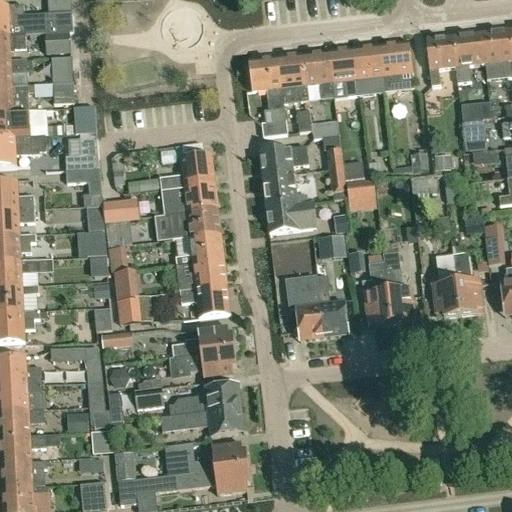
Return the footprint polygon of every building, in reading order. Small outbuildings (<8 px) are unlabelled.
[(24,18),(24,8),(0,9),(0,38),(25,37),(45,36),(69,35),(73,35),(72,16),(24,18)] [(511,80),(511,46),(510,32),(481,36),(485,67),(486,67),(487,83),(508,81),(511,80)] [(69,35),(45,36),(46,58),(70,56),(69,35)] [(452,39),(458,86),(465,85),(471,85),(469,69),(485,67),(481,36),(452,39)] [(25,37),(0,38),(0,64),(11,64),(11,52),(26,52),(25,37)] [(457,86),(458,86),(452,39),(426,42),(429,74),(432,90),(440,89),(438,72),(455,71),(457,86)] [(414,93),(412,77),(409,44),(379,48),(385,96),(392,95),(414,93)] [(377,97),(385,96),(379,48),(354,51),(359,99),(377,97)] [(334,101),(351,100),(359,99),(354,51),(328,54),(334,101)] [(334,101),(328,54),(303,57),(307,89),(320,87),(321,102),(334,101)] [(307,89),(303,57),(277,60),(283,107),(300,106),(308,104),(307,89)] [(283,107),(277,60),(248,63),(252,95),(267,93),(268,109),(269,113),(284,112),(283,107)] [(28,76),(28,70),(27,63),(11,64),(0,64),(0,89),(13,89),(12,77),(28,76)] [(53,87),(74,86),(73,66),(52,67),(53,87)] [(74,86),(53,87),(54,107),(75,106),(74,86)] [(28,88),(13,89),(0,89),(0,115),(30,114),(30,113),(28,88)] [(475,108),(461,109),(463,126),(476,124),(475,108)] [(312,134),(309,113),(297,115),(300,136),(312,134)] [(29,114),(0,115),(0,141),(31,140),(29,114)] [(288,137),(286,123),(262,127),(264,140),(288,137)] [(337,124),(321,126),(323,141),(339,139),(337,124)] [(462,126),(464,141),(485,139),(484,124),(462,126)] [(503,140),(511,139),(511,125),(501,127),(502,135),(503,140)] [(66,174),(98,172),(95,136),(82,137),(78,137),(78,138),(81,138),(82,157),(66,158),(66,174)] [(45,139),(0,141),(0,170),(17,170),(16,158),(39,157),(39,154),(46,154),(45,139)] [(308,168),(307,158),(307,151),(291,152),(291,151),(260,155),(263,182),(293,179),(292,169),(308,168)] [(329,174),(344,173),(341,151),(340,151),(326,153),(329,174)] [(183,191),(215,187),(212,158),(180,162),(182,178),(160,181),(162,193),(168,193),(183,191)] [(369,166),(370,178),(383,177),(381,165),(369,166)] [(98,172),(66,174),(67,186),(88,185),(89,187),(90,197),(102,196),(100,173),(98,173),(98,172)] [(346,194),(346,189),(344,173),(329,174),(331,196),(346,194)] [(293,179),(263,182),(266,211),(312,206),(312,204),(308,204),(308,198),(296,199),(293,179)] [(437,181),(411,182),(412,197),(418,197),(418,203),(429,202),(429,196),(438,195),(437,181)] [(511,181),(508,182),(510,198),(499,200),(500,209),(511,207),(511,181)] [(34,198),(18,199),(17,184),(0,184),(0,214),(34,212),(34,198)] [(346,189),(346,194),(349,216),(377,213),(373,185),(346,189)] [(218,212),(215,187),(183,191),(168,193),(170,205),(171,218),(218,212)] [(114,205),(115,224),(138,221),(137,203),(114,205)] [(312,206),(266,211),(269,237),(300,234),(300,233),(316,231),(315,223),(312,206)] [(34,212),(0,214),(0,239),(21,238),(20,225),(35,225),(34,212)] [(218,212),(171,218),(170,218),(172,243),(174,243),(221,238),(218,212)] [(348,235),(346,218),(333,220),(336,237),(348,235)] [(104,221),(88,222),(89,234),(96,233),(105,233),(104,221)] [(106,233),(106,234),(107,250),(108,250),(126,248),(124,228),(106,230),(106,233)] [(108,258),(108,250),(107,250),(106,234),(86,236),(87,260),(108,258)] [(31,255),(31,246),(36,246),(36,238),(21,238),(0,239),(0,265),(21,264),(21,256),(31,255)] [(224,263),(221,238),(174,243),(174,244),(190,242),(192,259),(176,261),(177,269),(224,263)] [(344,239),(318,242),(320,263),(346,260),(344,239)] [(501,267),(498,241),(486,242),(489,267),(501,267)] [(112,275),(124,273),(129,272),(126,250),(108,252),(112,275)] [(382,256),(387,293),(392,327),(408,325),(408,321),(416,320),(412,290),(405,291),(399,255),(382,256)] [(511,271),(506,272),(508,285),(501,286),(505,320),(511,319),(511,255),(511,256),(511,266),(511,271)] [(368,258),(372,295),(364,296),(368,326),(375,325),(375,329),(392,327),(387,293),(382,256),(368,258)] [(453,258),(461,319),(477,317),(476,313),(483,312),(480,282),(472,283),(469,256),(453,258)] [(436,260),(440,287),(432,288),(435,318),(443,317),(443,321),(461,319),(453,258),(436,260)] [(350,262),(352,281),(366,280),(364,260),(350,262)] [(108,279),(108,276),(107,261),(90,262),(91,280),(105,279),(108,279)] [(38,276),(37,271),(37,263),(21,264),(0,265),(0,291),(23,290),(22,276),(38,276)] [(180,294),(227,288),(224,263),(177,269),(180,294)] [(118,304),(139,301),(136,273),(115,276),(118,304)] [(319,296),(329,295),(330,295),(328,279),(317,280),(319,296)] [(319,296),(317,280),(287,284),(290,313),(297,312),(300,344),(324,341),(320,307),(321,307),(319,296)] [(180,294),(181,302),(181,306),(197,304),(199,322),(231,318),(227,288),(180,294)] [(23,290),(0,291),(0,316),(24,315),(24,298),(39,297),(38,289),(23,290)] [(330,306),(329,295),(319,296),(321,307),(320,307),(324,341),(348,339),(344,304),(330,306)] [(139,301),(118,304),(120,329),(141,326),(139,301)] [(111,333),(110,312),(95,313),(97,334),(111,333)] [(35,332),(35,323),(40,323),(40,314),(24,315),(0,316),(0,346),(25,345),(25,332),(35,332)] [(169,361),(235,353),(233,337),(228,338),(228,330),(198,333),(199,341),(186,343),(186,346),(172,348),(174,360),(169,361)] [(131,335),(109,337),(102,337),(103,352),(132,350),(131,335)] [(88,387),(103,385),(100,363),(99,351),(51,353),(52,365),(86,364),(88,387)] [(191,376),(203,374),(204,381),(234,378),(233,370),(237,369),(235,353),(169,361),(171,379),(191,377),(191,376)] [(41,370),(27,371),(26,359),(0,360),(0,391),(42,389),(41,370)] [(90,410),(106,409),(103,385),(88,387),(90,410)] [(169,408),(171,420),(208,416),(242,412),(239,387),(205,392),(206,399),(178,402),(179,407),(169,408)] [(42,389),(0,391),(0,415),(29,414),(43,413),(47,413),(46,396),(42,396),(42,389)] [(162,390),(135,394),(138,412),(164,409),(162,390)] [(106,414),(106,409),(90,410),(92,431),(112,430),(110,413),(106,414)] [(164,435),(210,429),(211,440),(245,436),(242,412),(171,420),(162,421),(164,435)] [(29,414),(0,415),(0,441),(30,440),(30,427),(44,426),(43,413),(29,414)] [(114,456),(112,434),(92,435),(94,457),(114,456)] [(30,440),(0,441),(0,466),(31,465),(31,452),(46,451),(46,449),(61,449),(60,438),(30,440)] [(176,461),(177,468),(178,478),(249,470),(247,453),(243,454),(242,446),(212,450),(213,464),(195,466),(193,446),(164,450),(166,462),(176,461)] [(133,455),(115,457),(117,478),(118,484),(135,482),(133,455)] [(103,462),(91,463),(92,476),(104,475),(103,462)] [(31,465),(0,466),(0,468),(1,492),(33,491),(32,473),(47,472),(46,464),(31,465)] [(174,479),(157,481),(159,496),(176,494),(217,489),(218,498),(247,494),(246,486),(251,486),(249,470),(178,478),(174,479)] [(135,499),(159,496),(157,481),(118,486),(121,509),(136,507),(135,499)] [(86,511),(107,511),(107,500),(105,486),(84,488),(86,502),(86,511)] [(33,491),(1,492),(2,511),(34,511),(33,499),(48,498),(48,490),(33,491)]
